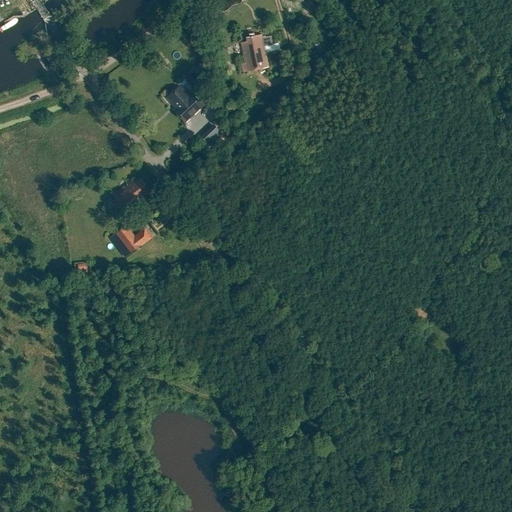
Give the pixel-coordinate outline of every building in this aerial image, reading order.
[(261,34),(246,37),(246,41),(240,42),(245,64),(241,64),(243,73),(246,72),(268,68),(263,45),(272,43),(271,36),(265,37),(265,36),(261,37),(261,34)] [(213,95),(198,79),(190,87),(205,103),(213,95)] [(176,108),(173,111),(184,123),(202,106),(191,94),(188,96),(178,86),(166,98),(176,108)] [(131,181),(113,195),(124,210),(149,191),(140,179),(133,184),(131,181)] [(125,226),(116,234),(130,253),(139,246),(125,226)] [(85,262),(76,264),(78,274),(88,271),(85,262)]
